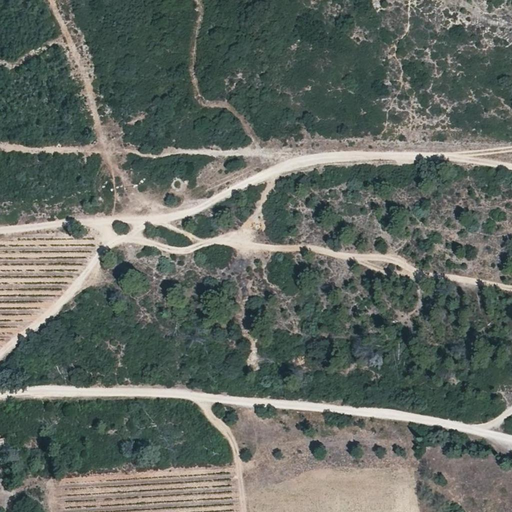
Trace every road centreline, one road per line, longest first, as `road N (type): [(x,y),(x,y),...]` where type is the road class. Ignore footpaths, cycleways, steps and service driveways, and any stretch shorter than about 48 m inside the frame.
road 1 (track): [(0,357),(52,312),(102,247),(283,170),(335,158),(511,163)]
road 2 (track): [(0,395),(167,393),(356,410),(511,439)]
road 3 (track): [(48,0),(94,85),(103,150),(161,220),(0,227)]
road 4 (track): [(511,290),(391,259),(210,240)]
road 5 (track): [(210,240),(187,248),(118,240),(96,222)]
